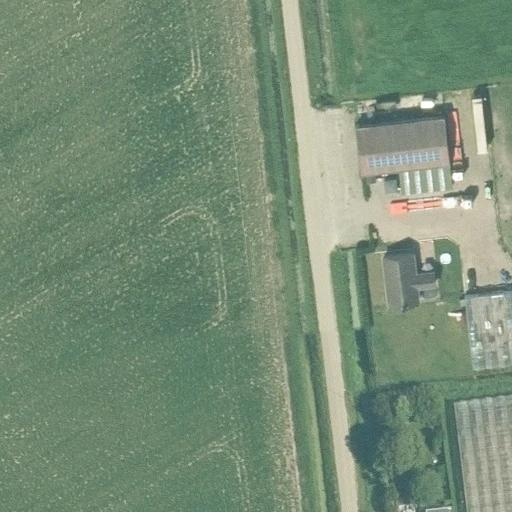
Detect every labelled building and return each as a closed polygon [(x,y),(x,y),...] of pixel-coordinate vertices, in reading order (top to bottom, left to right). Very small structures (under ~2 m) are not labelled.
[(445,114),(356,124),(361,172),(400,168),(402,191),(453,186),(445,114)] [(386,190),(398,188),(396,177),(385,179),(386,190)] [(416,273),(413,253),(384,256),(387,281),(388,281),(389,288),(388,288),(390,304),(410,302),(419,300),(417,285),(435,283),(434,271),(416,273)] [(475,367),(511,363),(511,289),(466,294),(475,367)] [(511,511),(511,401),(453,408),(465,511),(511,511)]
